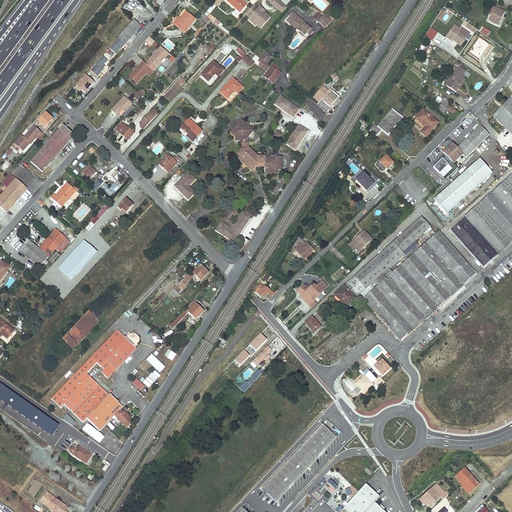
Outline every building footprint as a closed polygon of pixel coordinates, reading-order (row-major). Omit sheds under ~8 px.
[(225,0),(240,12),(246,5),(240,0),(225,0)] [(277,0),(269,0),(268,2),(282,14),(287,8),(277,0)] [(253,5),(245,14),(249,18),(250,17),(257,23),(256,25),(260,29),(270,18),(263,12),(263,13),(253,5)] [(492,7),(489,12),(492,13),(491,16),(489,21),(498,25),(504,12),(492,7)] [(180,18),(175,24),(185,31),(195,19),(185,12),(180,18)] [(293,13),(287,20),(293,25),(292,26),(304,36),(310,29),(304,24),(305,23),(293,13)] [(209,15),(207,18),(217,26),(220,23),(209,15)] [(317,21),(325,28),(332,21),(322,15),(317,21)] [(183,33),(185,31),(175,24),(180,18),(178,16),(172,24),(183,33)] [(134,20),(119,37),(120,39),(114,46),(115,47),(118,45),(121,48),(140,26),(134,20)] [(461,30),(455,26),(447,38),(453,42),(454,41),(455,39),(463,45),(470,35),(465,32),(462,36),(459,34),(461,30)] [(425,36),(433,41),(438,33),(430,27),(425,36)] [(154,49),(158,44),(149,37),(145,42),(154,49)] [(476,39),(473,37),(471,39),(474,42),(471,46),(476,50),(481,42),(476,39)] [(241,60),(245,55),(247,53),(240,47),(236,50),(241,54),(235,60),(238,63),(241,60)] [(158,49),(155,52),(165,60),(168,57),(158,49)] [(267,64),(272,58),(266,53),(261,59),(267,64)] [(253,63),(245,55),(241,60),(250,67),(253,63)] [(260,58),(258,60),(259,62),(260,61),(261,62),(259,64),(266,71),(270,66),(267,64),(261,59),(260,58)] [(99,61),(90,71),(96,76),(102,70),(100,68),(103,64),(99,61)] [(213,61),(201,75),(208,81),(215,74),(218,76),(223,70),(213,61)] [(143,62),(132,73),(134,75),(136,73),(140,69),(144,72),(145,73),(146,73),(150,68),(147,65),(143,62)] [(455,93),(461,85),(459,84),(461,80),(459,78),(464,70),(456,65),(453,68),(457,71),(446,86),(455,93)] [(272,83),(281,73),(272,66),(264,76),(272,83)] [(140,69),(136,73),(140,77),(144,72),(140,69)] [(85,75),(76,85),(84,93),(87,90),(86,88),(89,85),(90,86),(93,82),(85,75)] [(168,101),(186,82),(181,78),(164,97),(168,101)] [(232,78),(220,92),(227,98),(234,91),(237,94),(242,88),(232,78)] [(137,92),(132,97),(138,101),(142,96),(137,92)] [(429,103),(436,108),(444,97),(435,92),(431,98),(434,100),(433,101),(431,100),(429,103)] [(336,100),(328,93),(322,99),(325,102),(327,100),(332,105),(336,100)] [(127,94),(112,110),(117,115),(119,113),(122,109),(122,110),(125,112),(132,105),(127,100),(129,97),(127,94)] [(511,95),(493,116),(511,134),(511,95)] [(299,109),(281,96),(275,104),(293,117),(299,109)] [(444,97),(436,108),(442,112),(445,109),(446,109),(453,115),(456,111),(447,105),(450,102),(444,97)] [(122,116),(124,118),(134,108),(132,106),(122,116)] [(152,110),(141,122),(146,127),(157,115),(152,110)] [(374,125),(369,131),(376,137),(381,131),(387,136),(402,119),(392,110),(377,127),(374,125)] [(425,127),(421,133),(426,137),(437,123),(422,111),(415,119),(425,127)] [(45,113),(38,120),(44,127),(52,119),(45,113)] [(187,120),(180,129),(189,136),(187,138),(192,142),(201,131),(194,125),(193,126),(192,125),(192,123),(187,120)] [(235,136),(235,141),(240,141),(243,143),(245,140),(245,138),(246,137),(246,134),(248,133),(249,134),(253,130),(248,127),(248,123),(245,123),(241,120),(235,127),(235,136)] [(121,122),(116,129),(120,132),(119,133),(122,135),(117,141),(121,145),(123,142),(124,139),(125,138),(128,140),(134,133),(132,131),(134,128),(134,127),(131,124),(130,125),(127,127),(121,122)] [(63,125),(30,162),(42,172),(74,135),(63,125)] [(295,150),(307,131),(299,125),(287,144),(295,150)] [(452,143),(443,153),(453,164),(463,154),(466,157),(489,135),(480,126),(457,148),(452,143)] [(33,127),(28,132),(35,139),(40,133),(33,127)] [(20,135),(13,143),(16,146),(14,148),(17,151),(19,148),(22,151),(29,143),(30,144),(35,139),(28,132),(23,137),(20,135)] [(43,136),(40,133),(35,139),(38,142),(43,136)] [(196,146),(197,148),(207,136),(206,135),(196,146)] [(243,148),(238,154),(241,156),(239,158),(252,170),(256,166),(258,163),(262,164),(262,157),(259,157),(248,148),(246,150),(243,148)] [(167,155),(159,164),(168,173),(177,163),(180,166),(184,161),(178,155),(176,158),(173,160),(171,158),(167,155)] [(265,158),(265,157),(262,157),(262,164),(264,164),(266,166),(266,173),(277,173),(277,169),(277,167),(282,167),(282,157),(275,157),(274,156),(273,155),(272,155),(270,156),(270,158),(265,158)] [(379,161),(375,165),(382,172),(386,168),(387,169),(393,163),(386,156),(380,162),(379,161)] [(478,157),(433,199),(445,212),(490,171),(478,157)] [(435,163),(430,168),(435,173),(437,171),(440,173),(437,176),(441,179),(449,171),(443,165),(440,168),(435,163)] [(96,172),(89,165),(86,168),(93,175),(96,172)] [(17,172),(23,177),(28,171),(22,166),(17,172)] [(93,175),(86,168),(81,173),(88,180),(93,175)] [(188,172),(174,186),(188,200),(194,193),(188,186),(195,179),(188,172)] [(377,178),(371,173),(365,179),(367,182),(361,187),(370,196),(379,187),(373,181),(377,178)] [(511,175),(450,230),(484,268),(511,242),(511,175)] [(27,188),(15,179),(0,195),(0,208),(5,213),(27,188)] [(96,190),(101,185),(98,181),(92,187),(96,190)] [(100,188),(110,197),(113,193),(114,194),(120,186),(115,182),(109,188),(105,184),(100,188)] [(54,194),(52,197),(62,206),(71,197),(76,191),(67,183),(56,196),(54,194)] [(125,198),(118,207),(121,210),(122,209),(126,213),(133,205),(125,198)] [(106,204),(95,216),(99,219),(108,209),(108,210),(110,207),(106,204)] [(234,242),(251,215),(243,210),(231,228),(221,222),(216,231),(234,242)] [(421,217),(353,277),(364,290),(404,255),(402,252),(430,228),(421,217)] [(29,241),(20,251),(39,267),(65,238),(56,229),(39,249),(29,241)] [(371,240),(364,232),(349,246),(357,253),(371,240)] [(368,294),(363,299),(400,341),(476,274),(438,232),(368,294)] [(299,237),(295,242),(301,248),(302,247),(301,245),(304,243),(299,237)] [(292,247),(290,249),(291,252),(294,249),(304,259),(313,251),(306,243),(305,244),(304,243),(301,245),(302,247),(301,248),(295,242),(292,247)] [(0,279),(3,275),(3,274),(8,267),(1,261),(0,261),(0,279)] [(200,265),(193,273),(196,276),(200,280),(208,272),(200,265)] [(189,272),(175,287),(179,291),(193,276),(194,276),(192,274),(189,272)] [(346,307),(364,290),(353,277),(348,282),(345,286),(335,295),(338,299),(346,307)] [(311,287),(308,290),(306,292),(308,293),(307,294),(313,301),(329,286),(324,280),(315,287),(314,285),(312,287),(311,287)] [(260,294),(259,295),(264,298),(269,291),(264,288),(260,285),(256,292),(260,294)] [(308,290),(303,285),(297,291),(301,296),(301,297),(305,302),(307,300),(310,304),(313,301),(307,294),(308,293),(306,292),(308,290)] [(175,287),(169,293),(173,297),(179,291),(175,287)] [(368,294),(364,290),(359,295),(363,299),(368,294)] [(185,310),(179,316),(182,319),(188,313),(195,320),(203,311),(193,302),(185,310)] [(88,311),(63,339),(74,349),(99,322),(88,311)] [(179,316),(172,323),(175,326),(182,319),(179,316)] [(312,317),(305,324),(313,334),(320,327),(312,317)] [(0,319),(0,330),(0,331),(2,333),(1,334),(7,339),(14,331),(0,319)] [(50,399),(60,408),(90,377),(86,374),(96,363),(103,370),(101,372),(107,379),(136,349),(135,347),(137,345),(138,343),(139,341),(139,339),(139,337),(135,334),(135,333),(133,333),(130,333),(129,334),(126,336),(126,335),(124,337),(117,330),(50,399)] [(250,345),(256,351),(259,347),(261,344),(262,345),(266,341),(263,338),(264,337),(261,334),(250,345)] [(253,362),(256,366),(264,358),(265,359),(268,355),(273,349),(270,345),(253,362)] [(420,364),(426,370),(443,354),(437,348),(420,364)] [(240,366),(250,356),(244,351),(235,360),(240,366)] [(374,368),(381,376),(390,369),(382,360),(374,368)] [(363,392),(372,385),(364,376),(356,384),(363,392)] [(64,405),(79,420),(106,392),(90,377),(60,408),(61,409),(64,405)] [(373,382),(378,388),(384,383),(379,377),(373,382)] [(139,391),(145,387),(137,379),(132,383),(139,391)] [(245,382),(239,388),(242,391),(248,385),(245,382)] [(106,392),(79,420),(83,423),(88,418),(101,430),(114,416),(119,411),(121,409),(122,407),(110,395),(109,395),(106,392)] [(37,405),(28,418),(40,426),(40,427),(50,434),(60,421),(37,405)] [(119,411),(114,416),(117,419),(116,419),(121,423),(127,428),(133,421),(124,412),(122,413),(119,411)] [(63,420),(72,427),(76,422),(67,415),(63,420)] [(61,421),(56,428),(60,430),(60,431),(65,435),(70,428),(61,421)] [(262,488),(276,502),(336,438),(322,424),(312,435),(291,458),(277,472),(262,488)] [(74,441),(67,451),(86,464),(93,454),(74,441)] [(455,477),(461,484),(463,483),(470,491),(478,485),(464,469),(455,477)] [(342,485),(332,476),(327,482),(329,484),(327,486),(327,488),(329,490),(332,490),(334,488),(337,490),(342,485)] [(470,491),(463,483),(461,484),(460,485),(468,494),(470,491)] [(345,506),(344,508),(348,511),(384,511),(374,503),(379,497),(365,484),(358,492),(352,499),(345,506)] [(350,495),(351,498),(352,499),(358,492),(351,485),(349,487),(344,489),(346,496),(348,495),(350,495)] [(439,497),(442,500),(448,495),(445,492),(443,493),(438,487),(434,491),(432,488),(422,497),(426,502),(425,503),(429,507),(439,497)] [(47,492),(41,501),(51,509),(54,511),(65,511),(66,511),(68,508),(47,492)] [(339,511),(344,508),(345,506),(342,503),(335,510),(337,511),(339,511)]
